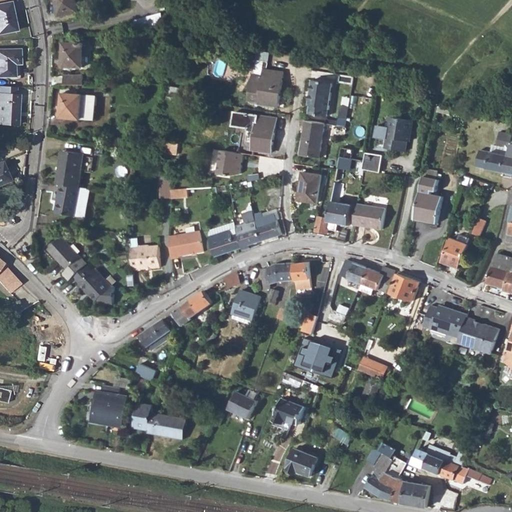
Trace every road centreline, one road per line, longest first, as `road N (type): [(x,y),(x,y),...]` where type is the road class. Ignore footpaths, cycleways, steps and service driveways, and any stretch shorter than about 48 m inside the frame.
road 1 (tertiary): [(390,511),(36,446)]
road 2 (residential): [(6,248),(22,228),(36,171),(41,75),(32,0)]
road 3 (residential): [(294,248),(398,265),(511,309)]
road 4 (residential): [(94,350),(226,271),(294,248)]
road 5 (residential): [(294,248),(285,216),(300,80)]
road 6 (residential): [(6,248),(94,350)]
